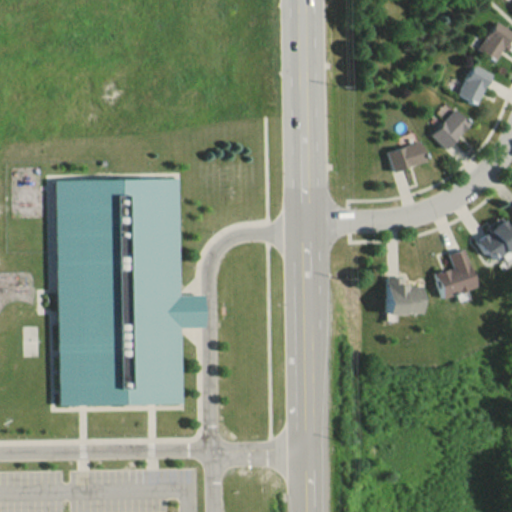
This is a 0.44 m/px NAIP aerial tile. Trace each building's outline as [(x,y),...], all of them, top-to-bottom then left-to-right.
[(492,60),(509,30),(491,20),(474,49),(492,60)] [(453,95),(473,103),(486,70),(467,62),(453,95)] [(425,134),(441,148),(465,122),(449,108),(425,134)] [(387,170),(420,160),(413,140),(381,150),(387,170)] [(43,181),(177,175),(183,299),(201,298),(203,330),(180,331),(183,412),(54,418),(43,181)] [(488,260),(511,242),(511,237),(497,218),(484,227),(485,229),(472,239),(488,260)] [(430,271),(437,297),(472,286),(460,247),(443,252),(447,266),(430,271)] [(417,283),(398,284),(397,276),(382,276),(383,313),(418,312),(417,283)]
